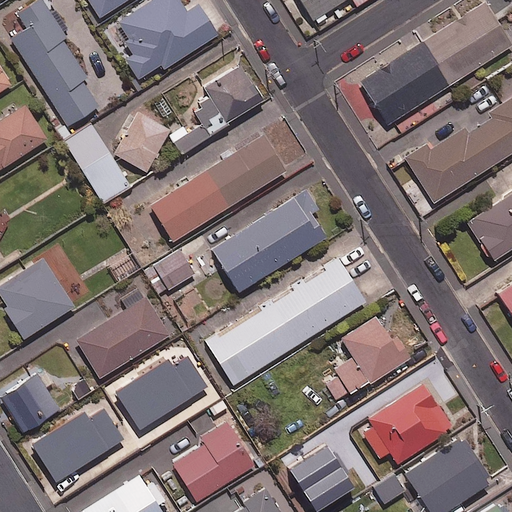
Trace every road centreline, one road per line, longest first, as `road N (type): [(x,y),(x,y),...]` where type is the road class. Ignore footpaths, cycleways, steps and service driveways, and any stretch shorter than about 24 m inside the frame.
road 1 (residential): [(294,78),(511,418)]
road 2 (residential): [(294,78),(422,0)]
